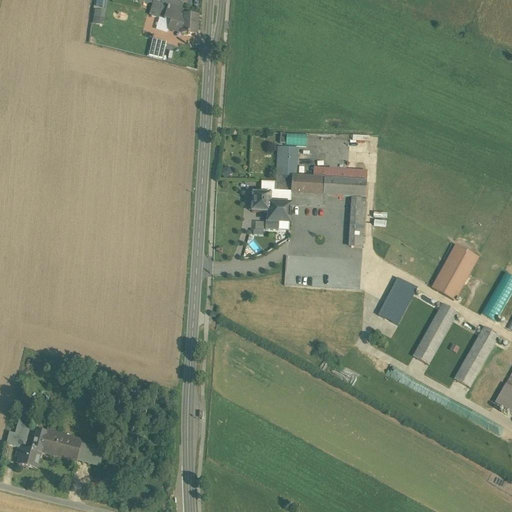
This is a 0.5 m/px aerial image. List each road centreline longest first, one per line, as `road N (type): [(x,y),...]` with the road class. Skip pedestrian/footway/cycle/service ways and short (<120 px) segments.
road 1 (secondary): [(190,511),(187,416),(215,0)]
road 2 (track): [(377,262),(511,337)]
